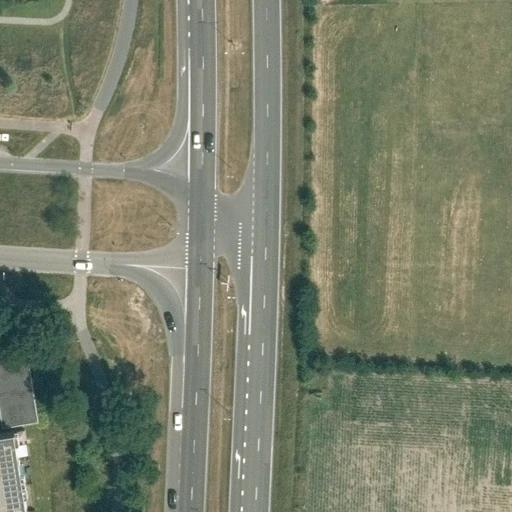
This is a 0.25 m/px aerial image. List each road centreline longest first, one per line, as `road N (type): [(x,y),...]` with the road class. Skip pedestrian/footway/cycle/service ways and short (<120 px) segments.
road 1 (primary): [(252,511),(263,225)]
road 2 (primary): [(200,266),(191,511)]
road 3 (primary): [(263,225),(265,0)]
road 4 (tertiary): [(202,186),(0,163)]
road 5 (tertiary): [(0,258),(200,266)]
road 6 (primary): [(200,0),(202,186)]
